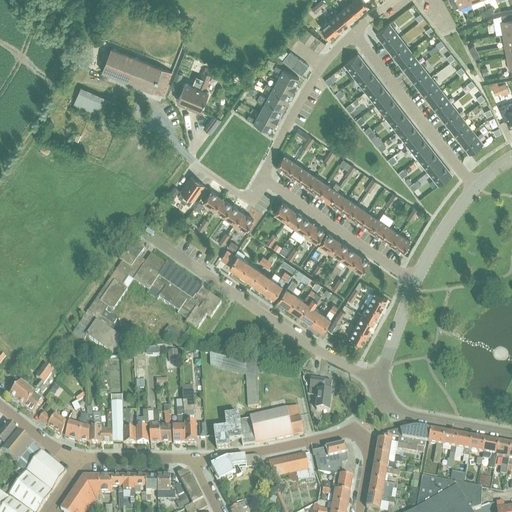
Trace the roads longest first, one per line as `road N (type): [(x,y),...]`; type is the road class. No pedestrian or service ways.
road 1 (residential): [(377,379),(327,356),(142,232)]
road 2 (residential): [(473,189),(353,33)]
road 3 (residential): [(414,281),(259,179)]
road 4 (residential): [(353,33),(305,90),(259,179)]
road 5 (residential): [(189,459),(358,435)]
road 6 (residential): [(511,434),(398,413),(383,402),(377,379)]
